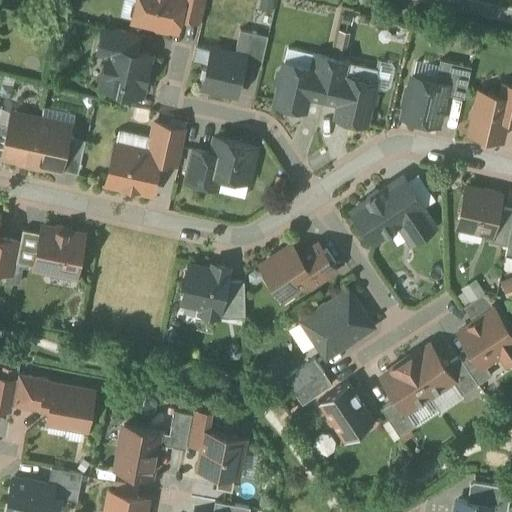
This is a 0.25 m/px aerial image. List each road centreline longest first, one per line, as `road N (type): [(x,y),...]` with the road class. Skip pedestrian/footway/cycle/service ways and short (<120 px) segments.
road 1 (residential): [(314,194),(255,234),(233,235),(0,187)]
road 2 (residential): [(511,167),(397,137),(314,194)]
road 3 (residential): [(175,98),(268,125),(314,194)]
road 4 (residential): [(314,194),(405,327)]
